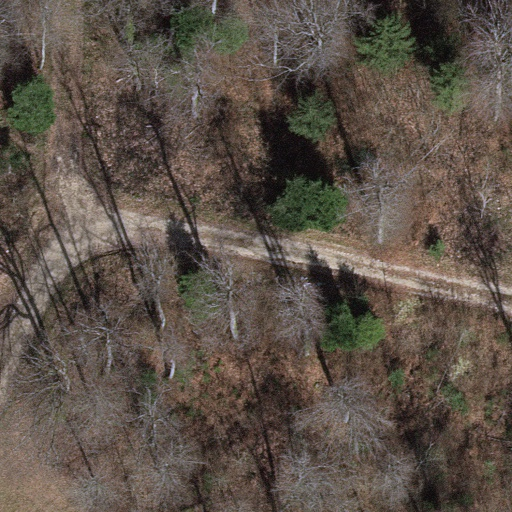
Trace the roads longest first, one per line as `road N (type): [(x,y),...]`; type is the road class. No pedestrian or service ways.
road 1 (track): [(511,301),(70,214)]
road 2 (track): [(63,0),(70,214),(0,370)]
